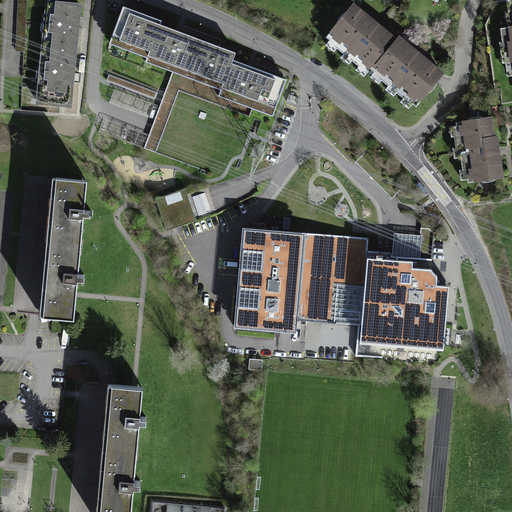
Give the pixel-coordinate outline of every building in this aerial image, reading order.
[(83,0),(51,0),(42,88),(74,91),(83,0)] [(507,42),(509,52),(511,51),(511,0),(507,0),(509,12),(511,12),(511,20),(508,21),(509,28),(502,29),(504,43),(507,42)] [(364,3),(334,37),(424,104),(443,81),(451,73),(422,49),(380,16),(364,3)] [(122,5),(108,41),(146,55),(144,60),(220,89),(217,95),(272,116),(285,81),(230,60),(233,52),(156,23),(158,19),(122,5)] [(109,75),(107,82),(129,91),(131,84),(109,75)] [(161,106),(170,110),(177,92),(168,89),(161,106)] [(497,138),(494,138),(491,118),(486,119),(486,118),(483,117),(481,116),(476,117),(474,117),(471,118),(468,120),(468,122),(457,123),(459,135),(455,136),(457,148),(461,147),(464,170),(467,169),(469,181),(480,179),(480,181),(482,181),(485,182),(490,182),(493,181),(495,180),(498,178),(498,177),(503,176),(499,152),(497,138)] [(84,180),(53,177),(45,270),(42,313),(67,315),(73,316),(75,296),(84,180)] [(212,190),(190,198),(187,189),(158,199),(169,232),(199,224),(220,216),(212,190)] [(251,267),(248,320),(302,326),(302,317),(370,321),(369,344),(451,350),(456,287),(442,287),(444,278),(435,269),(419,270),(418,262),(391,259),(364,257),(365,238),(309,233),(311,220),(270,219),(259,227),(258,268),(251,267)] [(394,233),(391,259),(418,262),(421,236),(407,234),(394,233)] [(132,511),(144,385),(112,382),(100,511),(132,511)] [(225,511),(226,501),(155,495),(153,511),(225,511)]
